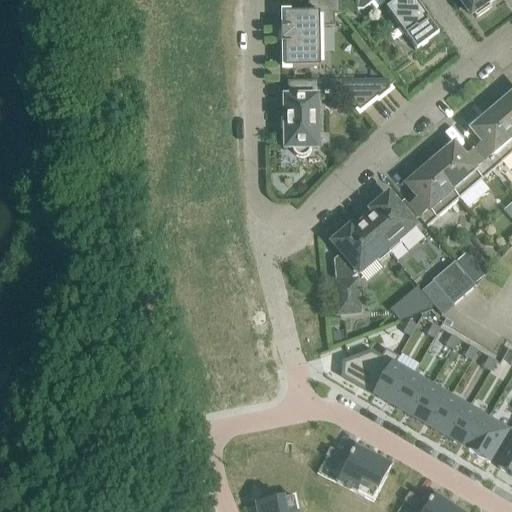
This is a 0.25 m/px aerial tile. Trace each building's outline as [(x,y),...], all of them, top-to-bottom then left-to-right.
[(341,16),(340,0),(308,0),(309,14),(285,15),(285,29),(281,29),(282,66),(285,66),(286,70),(309,69),(309,55),(321,55),(321,28),(335,28),(335,16),(341,16)] [(357,0),(357,10),(364,10),(376,0),(357,0)] [(417,50),(439,34),(414,0),(402,0),(388,11),(417,50)] [(460,0),(472,16),(474,15),(477,19),(492,8),(489,4),(494,0),(460,0)] [(336,82),(360,112),(378,98),(379,99),(391,90),(389,88),(395,83),(394,81),(336,82)] [(324,82),(288,83),(288,100),(286,100),(286,114),(284,114),(284,136),(286,136),(287,150),(293,150),(294,154),(297,157),(300,158),(304,158),(308,157),(311,153),(312,149),(318,149),(317,132),(320,132),(320,116),(317,116),(317,101),(324,101),(324,82)] [(511,97),(504,104),(502,102),(494,109),(511,129),(511,97)] [(511,156),(511,129),(494,109),(486,115),(488,118),(473,131),(483,143),(474,151),(493,173),(511,156)] [(493,173),(474,151),(465,159),(455,147),(439,160),(437,157),(429,164),(460,200),(493,173)] [(460,200),(429,164),(421,171),(423,173),(408,186),(418,199),(409,207),(419,218),(427,228),(460,200)] [(419,218),(409,207),(405,203),(399,208),(390,197),(372,212),(375,216),(365,224),(391,255),(402,245),(399,242),(416,228),(412,224),(419,218)] [(391,255),(365,224),(355,233),(352,229),(334,244),(343,256),(336,262),(338,284),(336,284),(339,315),(360,313),(357,282),(353,283),(352,279),(359,274),(360,275),(376,261),(379,265),(391,255)] [(455,263),(433,282),(453,307),(476,287),(455,263)] [(417,290),(391,311),(401,322),(431,309),(432,308),(417,290)] [(410,323),(404,334),(411,338),(417,327),(410,323)] [(433,325),(427,336),(434,340),(440,330),(433,325)] [(452,336),(446,347),(453,351),(459,341),(452,336)] [(471,347),(464,358),(472,362),(478,351),(471,347)] [(344,364),(343,378),(376,398),(394,367),(395,367),(400,359),(386,351),(381,359),(372,353),(344,364)] [(489,358),(483,369),(490,373),(496,362),(489,358)] [(394,367),(376,398),(394,408),(412,377),(395,367),(394,367)] [(412,377),(394,408),(413,419),(431,388),(412,377)] [(431,388),(413,419),(431,430),(450,399),(431,388)] [(450,399),(431,430),(450,441),(468,410),(450,399)] [(468,410),(450,441),(469,452),(487,421),(468,410)] [(487,421),(469,452),(489,464),(508,433),(487,421)] [(511,444),(498,469),(511,477),(511,444)] [(356,448),(337,485),(374,503),(392,467),(356,448)] [(330,449),(326,458),(338,464),(343,455),(330,449)] [(410,494),(404,502),(416,510),(422,502),(410,494)] [(458,511),(435,496),(424,511),(458,511)] [(298,511),(296,498),(256,507),(257,511),(298,511)]
